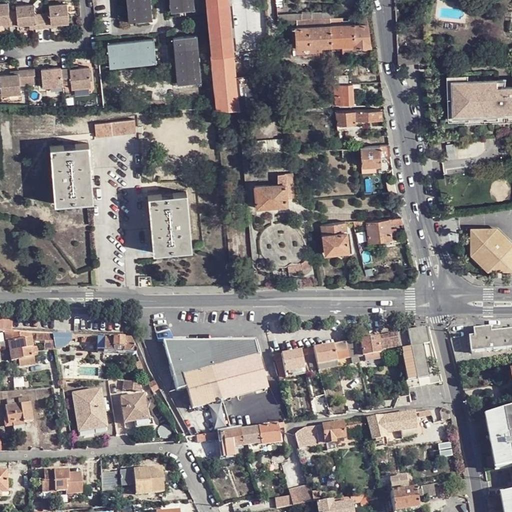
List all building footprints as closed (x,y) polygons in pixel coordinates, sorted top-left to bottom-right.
[(152,20),(150,0),(126,0),(129,22),(152,20)] [(195,9),(194,0),(170,0),(171,11),(195,9)] [(207,0),(218,110),(238,110),(228,0),(207,0)] [(54,24),(60,24),(68,23),(66,5),(52,6),(52,13),(35,14),(34,5),(17,7),(17,11),(9,11),(9,3),(0,3),(0,22),(4,22),(11,22),(12,25),(31,24),(36,24),(37,29),(54,27),(54,24)] [(367,16),(366,16),(352,17),(353,25),(368,25),(367,16)] [(353,25),(352,17),(330,18),(331,26),(353,25)] [(330,18),(294,19),(295,28),(331,26),(330,18)] [(354,45),(353,25),(331,26),(332,46),(354,45)] [(354,45),(355,47),(370,47),(368,25),(353,25),(354,45)] [(296,48),(332,46),(331,26),(295,28),(296,48)] [(202,81),(198,35),(174,37),(178,83),(202,81)] [(157,62),(154,38),(109,43),(111,67),(157,62)] [(398,55),(399,66),(420,65),(420,54),(419,54),(398,55)] [(93,87),(91,69),(73,70),(72,69),(63,69),(44,70),(46,89),(65,87),(65,84),(73,83),(74,88),(93,87)] [(36,71),(20,72),(20,76),(12,76),(2,77),(3,96),(22,94),(22,87),(38,86),(36,71)] [(349,76),(333,76),(334,85),(349,84),(349,76)] [(500,82),(455,83),(457,117),(511,115),(511,88),(507,88),(500,89),(500,82)] [(336,105),(344,106),(356,105),(355,88),(361,88),(362,84),(349,84),(334,85),(335,104),(336,105)] [(381,120),(381,110),(342,110),(343,124),(355,124),(355,120),(381,120)] [(140,134),(139,120),(98,123),(99,138),(140,134)] [(94,202),(89,145),(75,146),(75,149),(65,150),(65,147),(51,147),(56,205),(69,204),(69,201),(79,200),(79,203),(94,202)] [(381,157),(380,145),(360,147),(362,167),(382,165),(381,157)] [(392,156),(390,145),(380,145),(381,157),(392,156)] [(279,184),(287,184),(286,174),(278,174),(279,184)] [(288,205),(287,184),(279,184),(255,185),(257,207),(288,205)] [(193,250),(187,193),(173,195),(174,198),(162,199),(162,196),(147,197),(153,254),(168,253),(167,250),(178,249),(179,252),(193,250)] [(390,225),(389,219),(366,222),(366,224),(369,242),(391,239),(390,225)] [(345,221),(321,224),(322,230),(324,254),(348,251),(345,221)] [(496,230),(472,230),(472,253),(489,270),(511,269),(511,245),(506,245),(506,243),(505,241),(504,240),(503,238),(501,237),(500,236),(498,236),(496,235),(496,230)] [(0,332),(6,333),(12,333),(13,323),(0,321),(0,332)] [(202,329),(179,329),(181,338),(205,339),(202,329)] [(426,329),(396,334),(399,347),(410,346),(411,347),(429,345),(428,340),(426,329)] [(476,340),(471,340),(474,356),(511,350),(511,332),(493,335),(493,330),(475,333),(476,340)] [(30,334),(12,333),(6,333),(7,343),(10,343),(12,360),(18,360),(19,365),(35,363),(35,355),(38,354),(37,349),(33,349),(32,338),(30,338),(30,334)] [(379,337),(382,350),(399,347),(396,334),(379,337)] [(54,336),(41,335),(43,346),(55,346),(54,336)] [(67,337),(54,336),(55,344),(55,346),(64,346),(71,343),(71,337),(70,337),(67,337)] [(380,354),(382,353),(382,350),(379,337),(355,341),(358,358),(366,356),(367,362),(381,360),(380,354)] [(181,338),(171,339),(183,388),(185,387),(186,393),(195,392),(199,406),(275,385),(263,339),(205,339),(181,338)] [(134,349),(132,340),(104,339),(104,351),(104,354),(128,355),(129,356),(130,356),(132,357),(133,357),(134,357),(135,356),(135,355),(135,354),(135,353),(134,349)] [(355,341),(313,349),(317,365),(337,361),(348,359),(350,365),(359,363),(358,358),(355,341)] [(431,354),(429,345),(411,347),(412,357),(431,354)] [(313,349),(280,355),(283,372),(303,368),(302,357),(307,356),(309,367),(317,365),(313,349)] [(317,365),(319,371),(338,367),(337,361),(317,365)] [(137,382),(124,380),(123,387),(142,390),(137,382)] [(157,389),(153,381),(148,383),(147,383),(152,392),(153,391),(157,389)] [(100,387),(72,392),(78,424),(92,421),(94,427),(107,425),(100,387)] [(143,394),(120,397),(123,422),(134,420),(147,418),(143,394)] [(14,406),(7,407),(5,408),(7,421),(13,420),(15,434),(24,433),(23,424),(32,423),(29,404),(14,406)] [(441,409),(428,411),(428,418),(441,416),(442,416),(441,409)] [(511,511),(511,409),(486,416),(487,424),(489,431),(496,469),(505,467),(505,469),(511,467),(511,496),(502,499),(504,511),(511,511)] [(399,415),(401,432),(417,430),(414,413),(399,415)] [(399,415),(381,418),(383,435),(401,432),(399,415)] [(147,418),(134,420),(135,427),(152,424),(151,417),(147,418)] [(381,418),(367,420),(373,441),(374,441),(375,443),(382,442),(382,440),(384,440),(383,435),(381,418)] [(364,420),(347,423),(348,431),(365,429),(364,420)] [(92,421),(78,424),(79,430),(94,427),(92,421)] [(281,442),(279,424),(276,423),(259,426),(259,428),(261,445),(281,442)] [(342,423),(323,426),(326,444),(327,444),(335,443),(335,439),(344,439),(342,423)] [(318,445),(317,426),(308,428),(309,446),(318,445)] [(326,444),(323,426),(317,426),(318,445),(326,444)] [(248,446),(261,445),(259,428),(241,430),(243,447),(248,446)] [(299,432),(295,436),(298,448),(309,446),(308,428),(307,428),(304,430),(299,432)] [(223,433),(224,439),(225,449),(238,448),(243,447),(241,430),(223,433)] [(223,431),(204,434),(205,441),(224,439),(223,433),(223,431)] [(383,435),(384,440),(385,443),(397,441),(403,441),(401,432),(383,435)] [(262,452),(261,445),(248,446),(249,453),(262,452)] [(511,467),(505,469),(496,471),(501,497),(511,494),(511,467)] [(141,470),(142,494),(163,492),(162,469),(141,470)] [(53,470),(44,470),(44,481),(42,481),(42,492),(65,492),(65,495),(82,495),(82,475),(68,474),(68,472),(53,472),(53,470)] [(135,495),(142,494),(141,470),(114,472),(115,487),(135,486),(135,495)] [(410,476),(391,478),(392,489),(411,487),(410,476)] [(433,485),(415,487),(416,491),(392,494),(394,511),(401,511),(419,509),(417,498),(435,495),(433,485)] [(296,505),(301,505),(313,503),(308,487),(294,490),(294,495),(296,505)] [(369,505),(367,494),(351,497),(352,503),(361,502),(362,506),(369,505)] [(281,507),(296,505),(294,495),(280,498),(281,507)] [(351,497),(330,500),(330,501),(317,503),(317,511),(353,511),(352,503),(351,497)]
